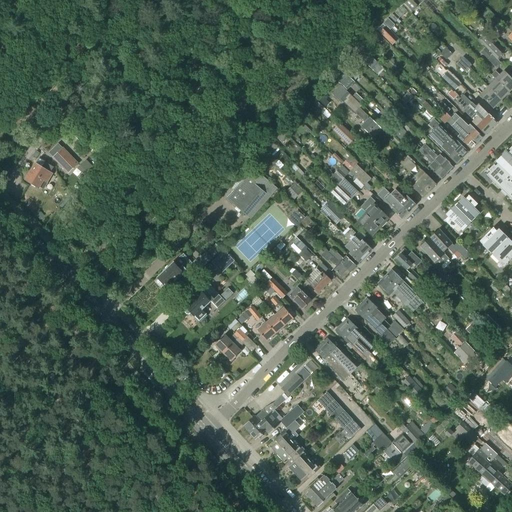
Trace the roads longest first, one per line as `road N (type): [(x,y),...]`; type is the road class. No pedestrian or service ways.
road 1 (residential): [(206,431),(462,173)]
road 2 (secondary): [(206,431),(104,319)]
